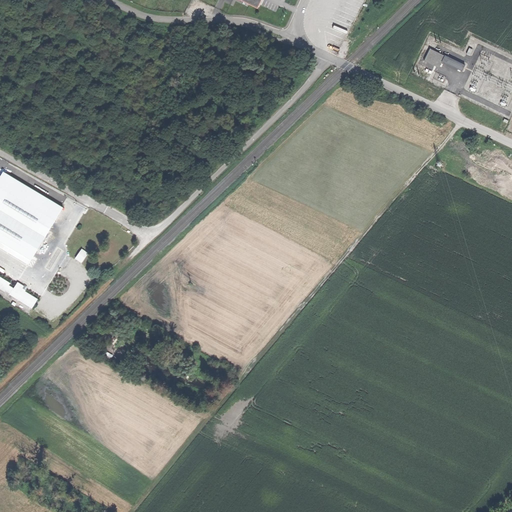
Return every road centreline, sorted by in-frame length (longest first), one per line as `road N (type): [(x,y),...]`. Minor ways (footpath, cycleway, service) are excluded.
road 1 (track): [(462,121),(131,511)]
road 2 (unclassified): [(440,111),(329,57)]
